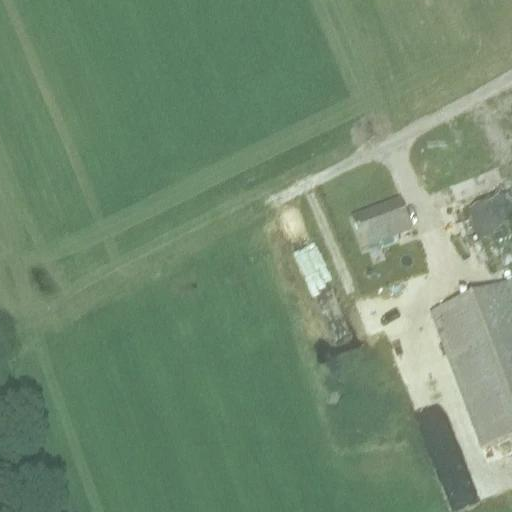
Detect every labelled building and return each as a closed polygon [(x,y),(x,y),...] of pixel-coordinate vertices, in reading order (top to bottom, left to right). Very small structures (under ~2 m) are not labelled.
[(396,65),(386,69),(392,87),(402,84),(396,65)] [(483,251),(511,239),(511,205),(508,196),(468,212),(483,251)] [(400,201),(353,219),(364,249),(411,231),(400,201)] [(511,284),(432,315),(483,449),(511,438),(511,284)] [(0,410),(10,406),(4,392),(0,394),(0,410)] [(0,457),(8,453),(0,435),(0,457)]
